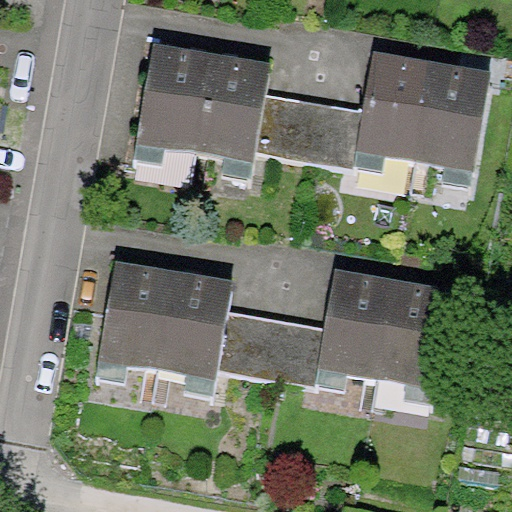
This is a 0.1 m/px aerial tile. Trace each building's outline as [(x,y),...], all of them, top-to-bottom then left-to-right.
[(198,176),(215,80),(156,70),(140,166),(198,176)] [(409,179),(427,85),(374,76),(364,131),(325,124),(315,182),(355,189),(359,170),(409,179)] [(285,176),(295,119),(268,114),(272,90),(215,80),(198,176),(255,186),(258,171),(285,176)] [(427,85),(409,179),(468,190),(485,96),(427,85)] [(325,124),(295,119),(285,176),(315,182),(325,124)] [(159,388),(176,292),(118,282),(101,378),(159,388)] [(370,391),(388,297),(335,287),(325,342),(286,336),(276,393),(316,401),(320,382),(370,391)] [(246,388),(256,331),(229,326),(233,302),(176,292),(159,388),(217,398),(219,383),(246,388)] [(388,297),(370,391),(429,402),(447,308),(388,297)] [(286,336),(256,331),(246,388),(276,393),(286,336)] [(511,383),(486,379),(478,423),(490,425),(493,408),(508,411),(511,387),(511,383)]
